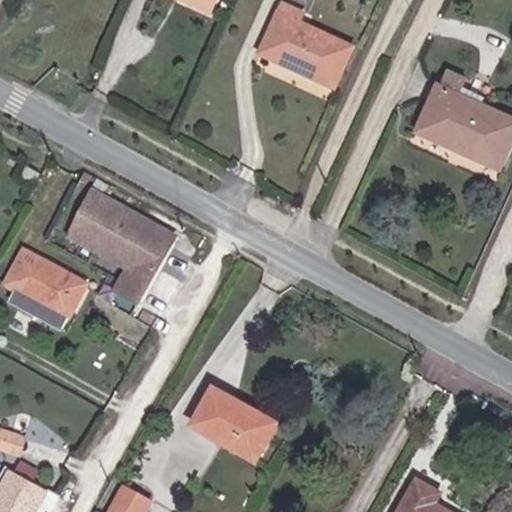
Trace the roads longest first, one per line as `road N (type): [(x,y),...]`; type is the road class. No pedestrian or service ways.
road 1 (residential): [(231,223),(75,511)]
road 2 (residential): [(278,249),(398,0)]
road 3 (tertiary): [(0,97),(231,223)]
road 4 (tertiary): [(278,249),(464,350)]
